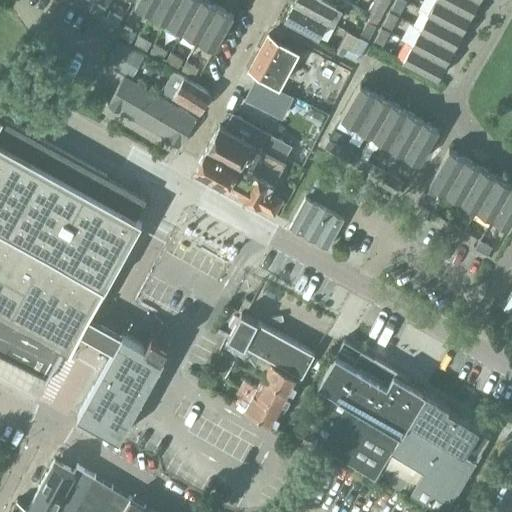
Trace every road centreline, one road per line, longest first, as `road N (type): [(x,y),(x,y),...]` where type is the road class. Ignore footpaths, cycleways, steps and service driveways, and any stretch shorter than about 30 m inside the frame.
road 1 (residential): [(271,0),(172,181)]
road 2 (residential): [(511,159),(475,140),(453,105),(511,0)]
road 3 (residential): [(358,279),(182,188)]
road 4 (residential): [(172,181),(0,94)]
road 5 (residential): [(182,188),(98,340)]
road 6 (residential): [(195,511),(46,426)]
road 7 (residential): [(470,339),(358,279)]
